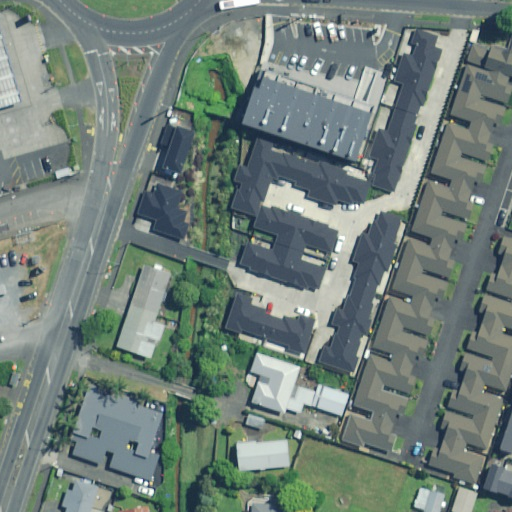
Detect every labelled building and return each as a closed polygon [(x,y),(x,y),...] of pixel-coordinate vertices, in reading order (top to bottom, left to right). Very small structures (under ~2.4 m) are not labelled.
[(0,108),(22,103),(0,26),(0,108)] [(397,110),(419,117),(441,49),(436,47),(439,37),(419,30),(414,43),(418,44),(414,57),(404,54),(395,83),(404,87),(397,110)] [(467,65),(510,78),(511,78),(511,43),(509,53),(473,42),(467,65)] [(510,78),(467,65),(459,91),(483,98),(484,96),(507,103),(511,87),(511,86),(508,86),(510,78)] [(374,107),(266,71),(241,125),(355,163),(374,107)] [(483,98),(459,91),(452,115),(471,121),(469,126),(492,133),(494,125),(501,127),(506,107),(483,100),(483,98)] [(419,117),(397,110),(389,133),(380,130),(373,152),(381,155),(371,186),(394,193),(419,117)] [(492,133),(469,126),(469,128),(446,122),(438,150),(466,158),(467,155),(486,161),(491,143),(489,143),(492,133)] [(195,133),(168,126),(162,146),(171,149),(164,173),(181,179),(195,133)] [(273,176),(298,184),(297,188),(308,191),(306,196),(334,205),(335,200),(352,205),(353,202),(362,205),(370,182),(347,175),(348,172),(320,163),(319,165),(274,150),(277,142),(259,136),(249,168),(241,165),(234,188),(238,190),(232,209),(256,217),(261,201),(264,202),(273,176)] [(466,158),(438,150),(431,174),(452,179),(451,183),(472,189),(473,186),(474,183),(479,184),(485,166),(465,160),(466,158)] [(472,189),(451,183),(450,186),(429,180),(421,208),(421,209),(449,217),(450,214),(469,220),(473,205),(468,203),(472,189)] [(139,213),(158,219),(155,231),(182,240),(187,225),(183,224),(186,214),(177,211),(183,193),(168,188),(160,186),(158,194),(146,190),(139,213)] [(252,267),(251,272),(308,291),(310,286),(318,289),(325,268),(301,260),(306,243),(332,252),(339,229),(273,208),(272,209),(262,206),(258,218),(254,229),(278,236),(273,251),(249,243),(242,264),(252,267)] [(449,217),(421,209),(414,233),(432,238),(431,240),(453,246),(456,238),(463,240),(467,225),(448,219),(449,217)] [(393,245),(401,219),(382,213),(378,224),(374,222),(369,237),(363,235),(354,263),(361,265),(348,304),(341,302),(334,323),(341,326),(334,345),(325,342),(319,362),(328,365),(351,372),(356,374),(360,360),(356,358),(363,335),(368,337),(373,321),(368,320),(384,272),(388,274),(397,247),(393,245)] [(453,246),(431,240),(430,243),(409,236),(401,266),(427,273),(427,272),(450,278),(455,262),(449,260),(453,246)] [(501,267),(511,270),(511,238),(503,236),(498,252),(505,255),(501,267)] [(159,340),(164,326),(154,323),(171,273),(145,265),(117,347),(151,358),(157,339),(159,340)] [(427,273),(401,266),(393,291),(413,296),(412,299),(434,305),(436,297),(444,300),(449,282),(426,276),(427,273)] [(508,301),(511,301),(511,270),(501,267),(492,294),(508,299),(508,301)] [(227,330),(241,335),(243,329),(290,345),(288,351),(303,356),(316,319),(300,314),(299,317),(294,315),(293,318),(285,315),(283,321),(266,315),(268,310),(252,305),(255,298),(240,293),(227,330)] [(482,324),(505,332),(506,328),(511,330),(511,301),(508,301),(507,302),(491,296),(483,294),(478,308),(487,311),(482,324)] [(434,305),(412,299),(411,303),(392,297),(389,296),(380,324),(407,332),(408,330),(430,336),(435,319),(430,318),(434,305)] [(407,332),(380,324),(374,348),(394,354),(393,358),(413,364),(416,355),(424,357),(429,341),(407,334),(407,332)] [(490,360),(511,367),(511,336),(504,334),(505,332),(482,324),(474,351),(492,357),(490,360)] [(300,413),(304,404),(316,407),(322,386),(318,385),(316,393),(308,390),(294,386),(300,368),(257,354),(252,372),(271,379),(269,386),(259,383),(253,403),(284,413),(286,408),(300,413)] [(413,364),(393,358),(391,363),(370,356),(362,383),(388,390),(388,389),(409,395),(415,376),(410,375),(413,364)] [(484,389),(485,386),(508,393),(511,379),(511,367),(490,360),(490,362),(472,356),(463,382),(463,383),(484,390),(484,389)] [(388,390),(362,383),(355,408),(373,413),(372,417),(394,423),(397,413),(403,415),(408,399),(387,392),(388,390)] [(469,416),(469,417),(496,426),(497,424),(505,401),(483,393),(484,390),(463,383),(457,400),(452,398),(449,407),(470,414),(469,416)] [(139,402),(93,387),(87,406),(83,405),(72,439),(78,441),(73,456),(102,465),(106,451),(115,454),(111,468),(151,481),(159,456),(150,453),(163,415),(137,407),(139,402)] [(348,396),(325,388),(318,408),(342,416),(348,396)] [(444,440),(468,448),(469,445),(488,451),(496,426),(469,417),(468,419),(448,412),(443,427),(448,429),(444,440)] [(266,419),(250,413),(246,425),(263,431),(266,419)] [(511,414),(501,452),(511,455),(511,414)] [(394,423),(372,417),(370,421),(353,415),(351,415),(344,440),(390,453),(395,436),(391,435),(394,423)] [(444,441),(441,451),(428,447),(423,463),(456,474),(455,478),(476,485),(485,458),(466,452),(468,448),(444,440),(444,441)] [(289,467),(287,441),(237,445),(239,471),(289,467)] [(511,473),(493,467),(485,492),(511,500),(511,473)] [(91,511),(98,488),(73,481),(65,510),(67,510),(66,511),(91,511)] [(431,492),(419,488),(413,508),(425,511),(440,511),(446,494),(432,489),(431,492)] [(471,511),(477,493),(460,488),(452,511),(471,511)]
